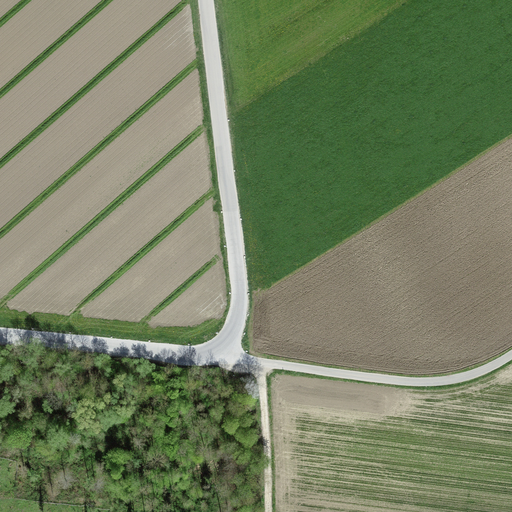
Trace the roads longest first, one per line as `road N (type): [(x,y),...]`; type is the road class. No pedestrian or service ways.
road 1 (unclassified): [(216,350),(233,333),(237,293),(204,0)]
road 2 (unclassified): [(216,350),(434,381),(465,377),(511,354)]
road 3 (unclassified): [(0,334),(184,354),(216,350)]
road 4 (track): [(259,362),(269,511)]
